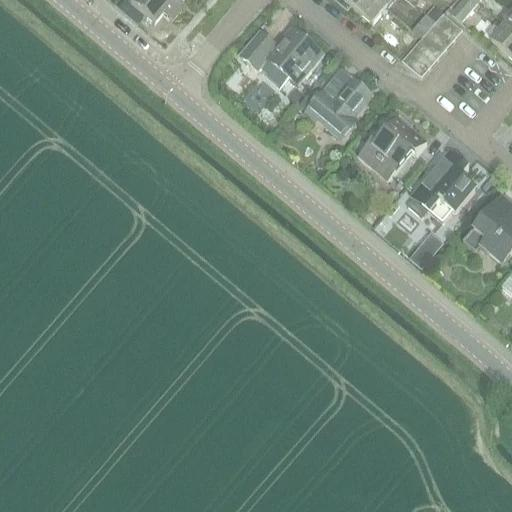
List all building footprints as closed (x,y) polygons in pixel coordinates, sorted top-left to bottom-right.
[(171,25),(177,17),(156,0),(137,0),(129,9),(153,28),(162,17),(171,25)] [(156,0),(177,17),(184,10),(175,3),(177,0),(156,0)] [(372,29),(386,13),(371,0),(328,0),(346,15),(350,11),(372,29)] [(371,0),(386,13),(396,0),(371,0)] [(466,0),(452,18),(462,26),(478,7),(469,0),(466,0)] [(433,12),(428,18),(435,24),(441,18),(434,12),(433,12)] [(435,29),(454,45),(462,35),(443,19),(435,29)] [(426,39),(445,55),(454,45),(435,29),(426,39)] [(511,36),(504,30),(490,46),(511,64),(511,36)] [(239,60),(248,67),(258,76),(267,65),(298,91),(323,61),(291,35),(276,52),(267,44),(258,37),(239,60)] [(419,48),(438,64),(445,55),(426,39),(419,48)] [(411,57),(430,73),(438,64),(419,48),(411,57)] [(403,67),(422,83),(430,73),(411,57),(403,67)] [(339,78),(305,119),(315,128),(318,124),(342,144),(353,130),(350,127),(371,102),(351,85),(350,87),(339,78)] [(296,94),(289,103),(295,108),(302,99),(296,94)] [(309,98),(291,117),(294,120),(302,111),(304,113),(314,102),(309,98)] [(416,161),(427,148),(397,123),(376,148),(373,145),(358,161),(388,186),(412,158),(416,161)] [(450,158),(413,203),(408,210),(423,222),(428,216),(443,228),(452,216),(456,218),(476,194),(461,182),(468,173),(450,158)] [(502,270),(511,257),(511,226),(506,221),(511,214),(511,210),(502,202),(463,247),(475,257),(480,251),(502,270)] [(431,239),(410,264),(422,274),(443,249),(431,239)] [(511,278),(502,290),(511,298),(511,278)]
